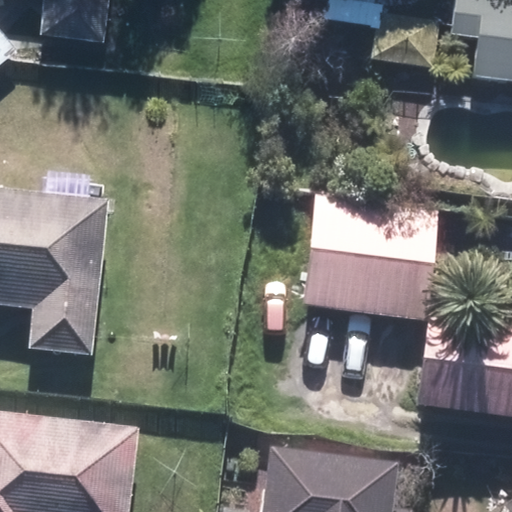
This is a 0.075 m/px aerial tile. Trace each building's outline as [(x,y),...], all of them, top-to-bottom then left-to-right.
[(104,0),(34,0),(30,38),(99,45),(104,0)] [(371,0),(319,0),(318,32),(369,35),(368,69),(432,72),(434,10),(390,8),(389,19),(371,18),(371,0)] [(511,9),(445,2),(440,49),(467,53),(462,90),(511,95),(511,9)] [(0,36),(0,61),(12,51),(0,36)] [(103,208),(0,196),(0,314),(21,316),(16,360),(86,368),(103,208)] [(282,212),(270,299),(295,303),(294,316),(420,332),(435,217),(305,201),(303,215),(282,212)] [(402,423),(511,437),(511,346),(414,334),(402,423)] [(0,422),(0,511),(123,511),(131,437),(0,422)] [(386,511),(390,479),(254,462),(247,511),(386,511)]
